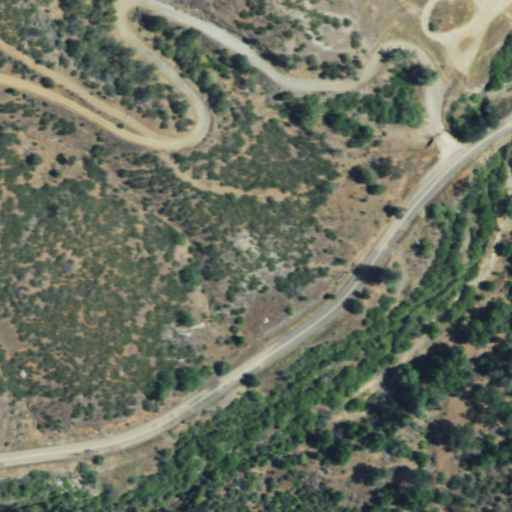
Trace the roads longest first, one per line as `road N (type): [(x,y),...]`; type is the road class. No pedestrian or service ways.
road 1 (residential): [(462,164),(427,130),(426,77),(413,46),(388,35),(345,78),(279,84),(233,43),(174,11),(123,4),(134,34),(199,103),(195,134),(167,142),(134,138),(0,78)]
road 2 (secondary): [(511,118),(308,318),(152,427),(0,453)]
